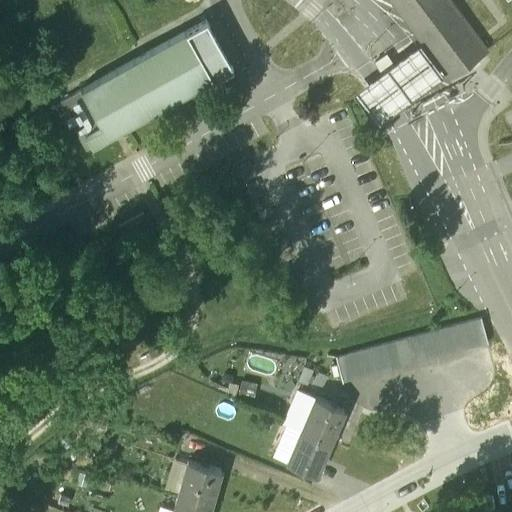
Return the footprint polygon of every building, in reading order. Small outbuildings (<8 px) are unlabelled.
[(450,0),(389,0),(448,78),(486,49),(478,37),(450,0)] [(85,135),(91,146),(232,69),(205,20),(80,88),(101,126),(85,135)] [(443,75),(419,43),(405,53),(370,79),(361,86),(351,93),(376,126),(393,113),(426,88),(443,75)] [(481,318),(335,357),(341,381),(342,381),(342,380),(486,342),(486,343),(487,342),(481,318)] [(330,403),(314,396),(300,429),(329,442),(343,409),(330,404),(330,403)] [(329,442),(300,429),(286,463),(302,469),(303,469),(316,474),(329,442)] [(220,469),(187,460),(177,496),(209,505),(213,492),(220,469)] [(207,511),(209,505),(177,496),(171,511),(207,511)]
